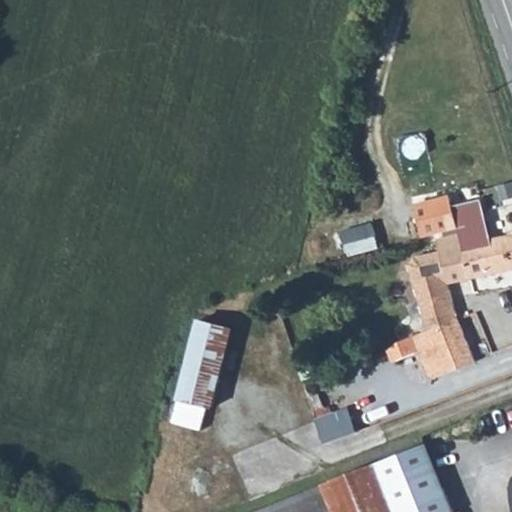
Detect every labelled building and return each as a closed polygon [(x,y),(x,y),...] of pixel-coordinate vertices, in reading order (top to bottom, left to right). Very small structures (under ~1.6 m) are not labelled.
[(416,262),(411,270),(410,272),(429,333),(460,322),(450,290),(511,274),(511,239),(472,249),(470,243),(463,245),(461,236),(440,242),(443,253),(416,262)] [(429,333),(414,338),(428,383),(474,369),(460,322),(429,333)] [(234,333),(200,324),(178,401),(212,411),(234,333)] [(327,440),(359,427),(349,404),(317,416),(327,440)] [(511,434),(511,412),(483,425),(489,444),(511,434)] [(423,448),(378,466),(387,490),(407,482),(416,502),(441,491),(423,448)] [(331,511),(387,490),(378,466),(262,511),(331,511)] [(407,482),(387,490),(394,511),(449,511),(441,491),(416,502),(407,482)] [(394,511),(387,490),(331,511),(394,511)]
